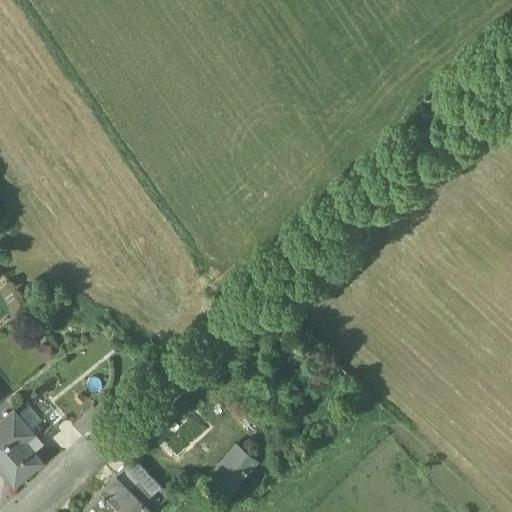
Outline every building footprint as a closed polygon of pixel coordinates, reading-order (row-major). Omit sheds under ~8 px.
[(68,347),(51,345),(49,364),(66,366),(68,347)] [(88,403),(67,422),(80,435),(100,417),(88,403)] [(13,410),(0,420),(0,468),(13,484),(40,460),(16,432),(25,424),(13,410)] [(239,449),(213,480),(227,492),(253,461),(239,449)] [(159,486),(132,458),(115,474),(143,503),(150,497),(151,495),(159,486)] [(151,511),(143,503),(115,474),(99,490),(114,506),(119,511),(151,511)] [(99,490),(77,511),(76,511),(107,511),(114,506),(99,490)] [(150,497),(143,503),(151,511),(158,506),(150,497)]
